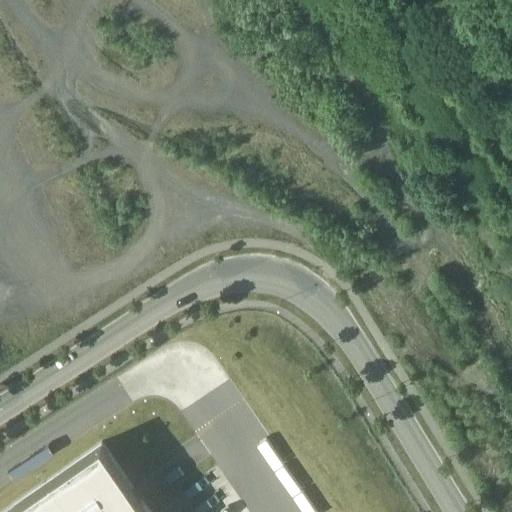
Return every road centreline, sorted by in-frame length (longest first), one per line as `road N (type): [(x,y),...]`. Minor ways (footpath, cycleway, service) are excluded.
road 1 (tertiary): [(457,511),(348,335),(288,279),(238,273),(198,288),(110,336),(0,412)]
road 2 (track): [(511,146),(425,0)]
